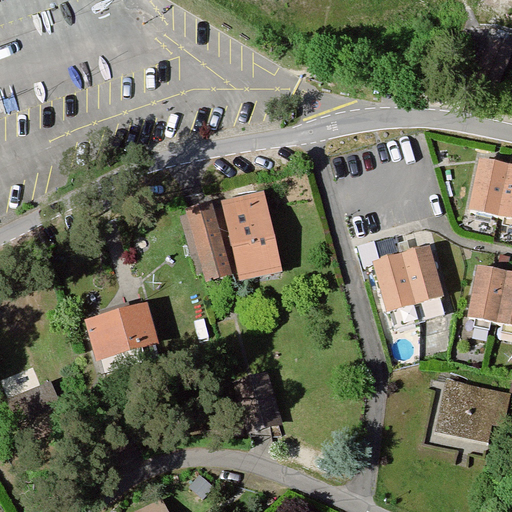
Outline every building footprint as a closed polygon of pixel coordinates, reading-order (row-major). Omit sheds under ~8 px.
[(511,53),(489,44),(472,85),(494,94),(511,53)] [(499,217),(508,169),(480,163),(470,212),(499,217)] [(511,169),(508,169),(499,217),(511,219),(511,169)] [(280,276),(263,196),(225,204),(234,250),(244,248),(251,282),(280,276)] [(211,206),(186,213),(205,283),(230,277),(211,206)] [(401,258),(414,306),(442,299),(429,251),(401,258)] [(419,323),(414,306),(401,258),(374,266),(387,313),(393,312),(398,329),(419,323)] [(498,325),(507,276),(478,271),(469,320),(498,325)] [(511,276),(507,276),(498,325),(511,327),(511,276)] [(146,309),(85,324),(95,363),(100,361),(104,376),(145,366),(142,351),(156,348),(146,309)] [(267,375),(233,385),(247,435),(281,426),(267,375)] [(445,384),(436,433),(488,443),(491,425),(502,427),(508,396),(445,384)] [(49,387),(10,403),(26,444),(66,428),(49,387)] [(119,398),(91,404),(99,439),(127,433),(119,398)] [(199,478),(189,490),(203,503),(214,491),(199,478)] [(166,511),(162,503),(141,511),(166,511)]
